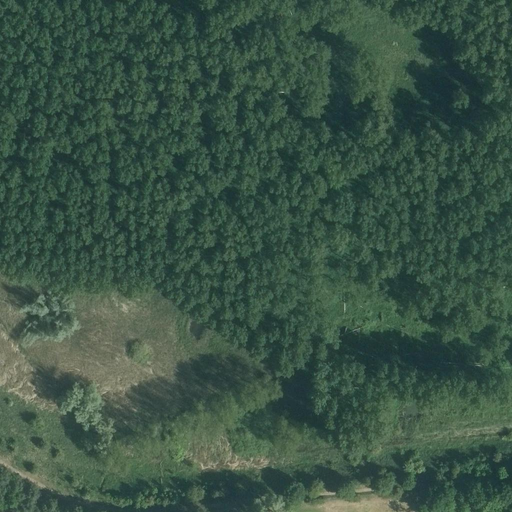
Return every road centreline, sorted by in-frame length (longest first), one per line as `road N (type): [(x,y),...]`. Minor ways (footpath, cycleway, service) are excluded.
road 1 (track): [(511,477),(139,509),(48,494),(0,465)]
road 2 (track): [(511,90),(394,47),(105,0)]
